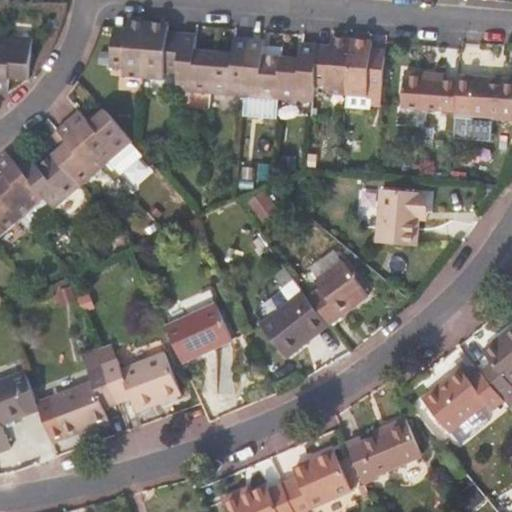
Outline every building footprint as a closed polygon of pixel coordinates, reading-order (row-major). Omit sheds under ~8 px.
[(11,10),(3,9),(2,27),(9,28),(11,10)] [(125,73),(145,74),(149,21),(129,19),(128,27),(114,26),(111,64),(125,65),(125,73)] [(165,68),(180,69),(183,40),(168,39),(168,30),(169,22),(149,21),(145,74),(165,76),(165,68)] [(168,39),(183,40),(183,31),(168,30),(168,39)] [(178,87),(213,91),(216,49),(196,48),(198,33),(183,31),(183,40),(180,69),(178,87)] [(213,91),(247,94),(251,37),(236,36),(235,51),(216,49),(213,91)] [(247,94),(281,97),(284,56),(265,54),(266,38),(251,37),(247,94)] [(330,89),(350,91),(354,38),(334,37),(333,43),(332,53),(318,53),(317,72),(316,80),(329,81),(330,89)] [(373,103),(383,104),(387,58),(374,57),(374,47),(374,39),(354,38),(350,91),(374,93),(373,103)] [(32,42),(0,39),(0,89),(0,90),(8,90),(9,74),(29,75),(32,42)] [(281,97),(315,100),(316,80),(317,72),(318,53),(319,43),(305,42),(303,57),(284,56),(281,97)] [(332,53),(333,43),(319,43),(318,53),(332,53)] [(374,57),(387,58),(388,49),(374,47),(374,57)] [(404,105),(458,109),(460,81),(445,80),(434,79),(434,72),(406,69),(404,105)] [(446,73),(434,72),(434,79),(445,80),(446,73)] [(511,117),(511,78),(461,74),(460,81),(458,109),(458,113),(511,117)] [(144,151),(133,138),(105,107),(90,121),(79,109),(74,114),(69,119),(106,161),(118,174),(144,151)] [(81,183),(106,161),(69,119),(63,124),(59,128),(69,139),(54,152),(81,183)] [(0,164),(7,172),(0,178),(0,194),(20,217),(45,195),(18,163),(8,152),(0,158),(0,164)] [(55,206),(81,183),(54,152),(38,166),(28,155),(21,160),(18,163),(45,195),(55,206)] [(383,188),(380,239),(419,243),(422,216),(429,217),(431,192),(383,188)] [(0,234),(20,217),(0,194),(0,234)] [(360,195),(360,219),(374,219),(374,195),(360,195)] [(319,288),(310,295),(327,317),(329,321),(368,290),(343,258),(314,280),(319,288)] [(297,279),(288,267),(282,273),(290,284),(297,279)] [(287,352),(298,345),(296,341),(327,317),(310,295),(304,288),(262,319),(287,352)] [(219,304),(168,326),(185,363),(234,341),(219,304)] [(298,345),(329,321),(327,317),(296,341),(298,345)] [(493,361),(483,370),(502,395),(511,386),(511,384),(508,380),(511,377),(511,324),(483,348),(493,361)] [(119,357),(104,363),(118,399),(133,393),(137,403),(163,394),(164,398),(183,391),(167,349),(123,367),(119,357)] [(105,405),(118,399),(104,363),(103,360),(89,366),(94,380),(52,396),(38,401),(42,410),(53,439),(66,435),(110,418),(105,405)] [(494,408),(506,399),(502,395),(483,370),(471,379),(462,368),(426,397),(453,431),(489,402),(494,408)] [(0,425),(42,410),(38,401),(27,372),(0,381),(0,425)] [(362,435),(348,442),(365,482),(379,476),(378,472),(423,454),(408,416),(387,425),(389,430),(364,440),(362,435)] [(302,477),(285,484),(296,511),(355,488),(339,449),(296,467),(302,477)] [(296,511),(285,484),(272,490),(270,486),(241,498),(239,493),(225,499),(230,511),(296,511)]
